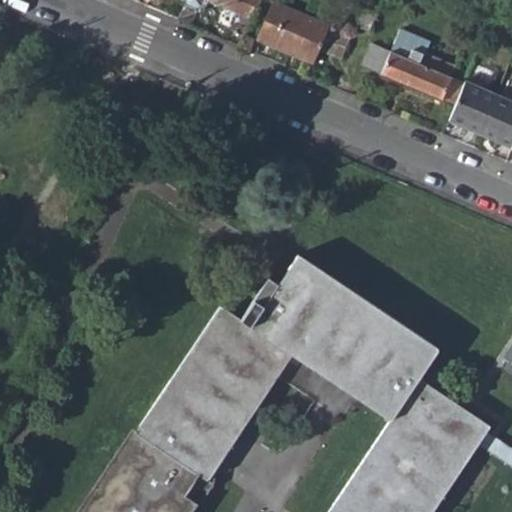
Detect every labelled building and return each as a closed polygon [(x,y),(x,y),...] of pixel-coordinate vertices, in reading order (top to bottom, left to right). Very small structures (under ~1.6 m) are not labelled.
[(210,0),(251,17),(258,0),(210,0)] [(273,2),(257,39),(312,63),(328,25),(273,2)] [(359,13),(352,28),(367,34),(374,19),(359,13)] [(370,43),(361,63),(380,71),(380,74),(454,103),(463,82),(370,43)] [(466,77),(449,118),(479,132),(497,91),(466,77)] [(511,97),(497,91),(479,132),(511,146),(511,144),(511,97)] [(435,350),(298,256),(277,286),(267,280),(238,320),(220,307),(137,429),(132,426),(74,511),(181,511),(184,509),(191,504),(196,499),(204,491),(212,478),(217,471),(211,465),(291,350),(391,420),(328,511),(430,511),(486,429),(415,380),(435,350)]
